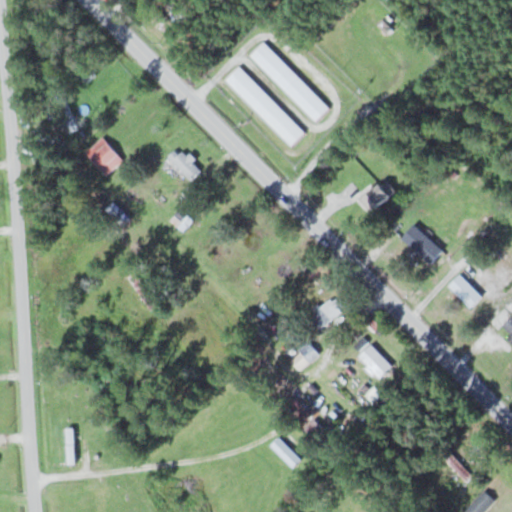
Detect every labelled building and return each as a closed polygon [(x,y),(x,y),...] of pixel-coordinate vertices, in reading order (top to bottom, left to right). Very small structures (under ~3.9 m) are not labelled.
[(250,53),(264,41),(331,109),(320,123),(250,53)] [(228,78),(241,67),(307,132),(295,145),(228,78)] [(203,168),(179,145),(169,155),(192,179),(203,168)] [(359,199),(372,212),(392,194),(379,180),(359,199)] [(172,220),(184,231),(194,220),(181,209),(172,220)] [(403,237),(431,264),(444,250),(416,224),(403,237)] [(472,308),(483,296),(461,273),(449,285),(472,308)] [(132,281),(153,310),(160,305),(138,276),(132,281)] [(312,309),(320,325),(346,311),(337,295),(312,309)] [(511,316),(503,325),(511,334),(511,316)] [(297,346),(302,350),(292,359),(301,370),(321,352),(307,337),(297,346)] [(393,365),(372,344),(359,357),(380,379),(393,365)] [(306,426),(314,436),(324,429),(316,419),(306,426)] [(294,468),(303,458),(280,436),(271,445),(294,468)] [(468,481),(474,475),(450,451),(444,457),(468,481)] [(104,511),(105,489),(96,489),(95,511),(104,511)] [(485,511),(496,499),(483,489),(463,511),(485,511)]
